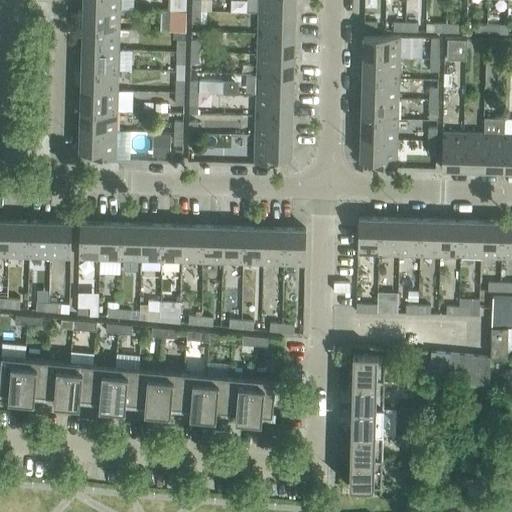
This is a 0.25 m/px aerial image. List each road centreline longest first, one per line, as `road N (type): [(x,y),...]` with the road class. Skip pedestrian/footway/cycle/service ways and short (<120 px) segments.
road 1 (residential): [(0,444),(313,468),(325,188)]
road 2 (residential): [(325,188),(56,180)]
road 3 (unclassified): [(325,188),(333,0)]
road 4 (residential): [(511,194),(325,188)]
road 5 (unclassified): [(56,180),(62,0)]
